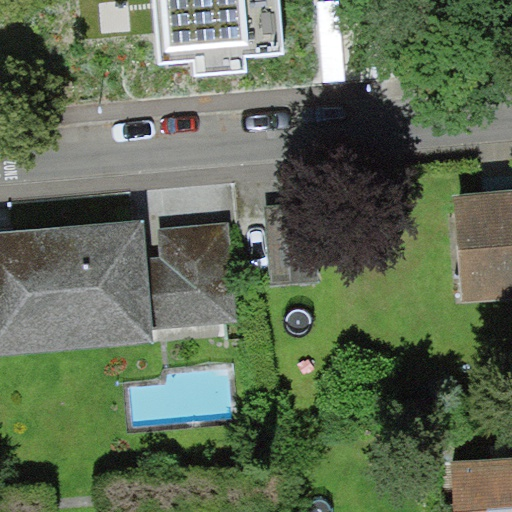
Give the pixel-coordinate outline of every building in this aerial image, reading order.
[(156,0),(161,58),(183,56),(194,55),(195,71),(245,67),(244,50),(280,47),(276,0),(156,0)] [(477,245),(480,290),(511,286),(511,182),(486,185),(487,197),(458,199),(462,246),(477,245)] [(275,279),(313,276),(308,212),(269,215),(275,279)] [(156,222),(0,231),(0,348),(0,351),(164,341),(156,222)] [(511,511),(511,459),(452,463),(454,511),(511,511)]
